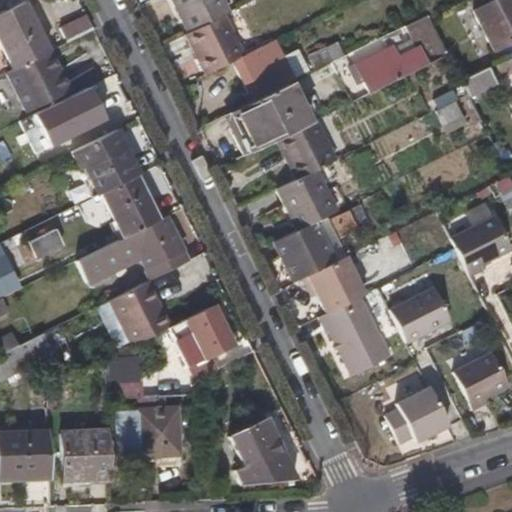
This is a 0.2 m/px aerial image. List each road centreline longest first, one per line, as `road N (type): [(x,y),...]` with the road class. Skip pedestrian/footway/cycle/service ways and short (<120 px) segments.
road 1 (residential): [(105,0),(360,508)]
road 2 (residential): [(360,508),(511,457)]
